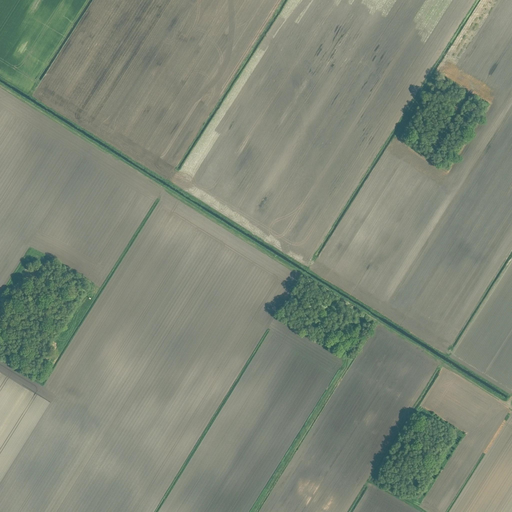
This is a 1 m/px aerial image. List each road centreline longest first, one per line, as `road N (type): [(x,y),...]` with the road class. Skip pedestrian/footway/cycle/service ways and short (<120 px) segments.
road 1 (track): [(507,404),(167,189),(61,358)]
road 2 (track): [(167,189),(0,85)]
